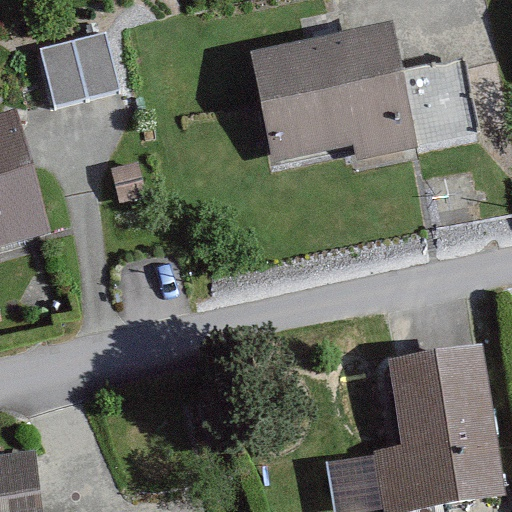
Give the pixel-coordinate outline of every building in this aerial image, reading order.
[(107,32),(43,49),(59,106),(123,89),(107,32)] [(374,34),(240,71),(268,174),(344,153),(351,177),(409,161),(374,34)] [(1,128),(0,127),(0,257),(37,247),(1,128)] [(467,359),(373,379),(393,470),(367,476),(375,511),(455,511),(498,503),(467,359)] [(0,450),(21,448),(16,416),(0,417),(0,450)] [(31,511),(23,462),(0,465),(0,511),(31,511)]
